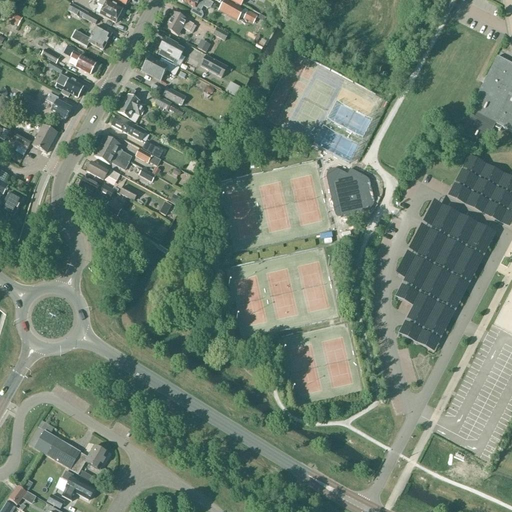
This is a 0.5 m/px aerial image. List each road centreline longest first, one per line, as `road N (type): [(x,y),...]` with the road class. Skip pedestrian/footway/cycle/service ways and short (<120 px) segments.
road 1 (secondary): [(78,335),(308,476)]
road 2 (unclassified): [(148,462),(40,398),(24,407),(14,460),(0,476)]
road 3 (tertiary): [(65,290),(78,253),(57,202),(63,174)]
